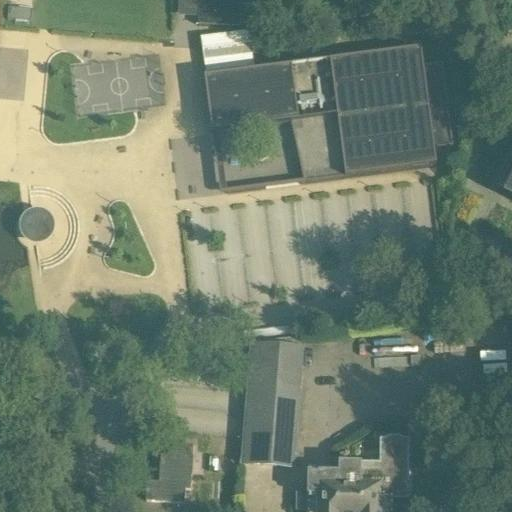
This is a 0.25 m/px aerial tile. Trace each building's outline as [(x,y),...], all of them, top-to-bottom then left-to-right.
[(200,0),(199,27),(229,29),(240,29),(241,0),(200,0)] [(9,9),(8,21),(32,23),(33,11),(9,9)] [(250,33),(201,39),(206,75),(255,68),(250,33)] [(212,135),(292,124),(305,183),(437,165),(435,151),(454,149),(443,66),(424,69),(421,48),(204,77),(212,135)] [(511,159),(499,186),(511,193),(511,159)] [(36,246),(40,272),(52,270),(62,264),(69,257),(74,250),(78,240),(78,234),(79,229),(79,221),(76,213),(71,205),(62,195),(51,189),(41,187),(29,188),(31,212),(36,246)] [(241,465),(244,466),(295,469),(304,339),(268,343),(268,347),(251,346),(241,465)] [(64,434),(65,416),(54,416),(53,434),(64,434)] [(405,443),(404,443),(401,441),(400,441),(396,440),(395,440),(392,441),(390,441),(388,442),(386,443),(382,443),(382,467),(340,466),(340,471),(332,471),(332,476),(310,476),(309,498),(298,498),(298,511),(301,511),(393,511),(394,500),(408,500),(409,443),(405,443)] [(451,442),(442,453),(454,464),(461,455),(460,455),(463,452),(451,442)] [(191,492),(194,447),(163,445),(160,484),(148,483),(147,503),(185,506),(186,491),(191,492)]
